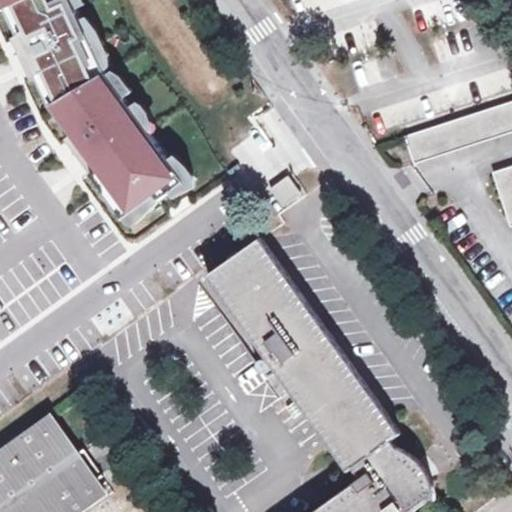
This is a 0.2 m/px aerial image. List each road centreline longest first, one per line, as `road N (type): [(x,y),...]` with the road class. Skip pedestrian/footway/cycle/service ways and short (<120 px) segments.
road 1 (unclassified): [(511,389),(330,134)]
road 2 (residential): [(330,134),(111,289)]
road 3 (unclassified): [(330,134),(234,0)]
road 4 (residential): [(111,289),(0,373)]
